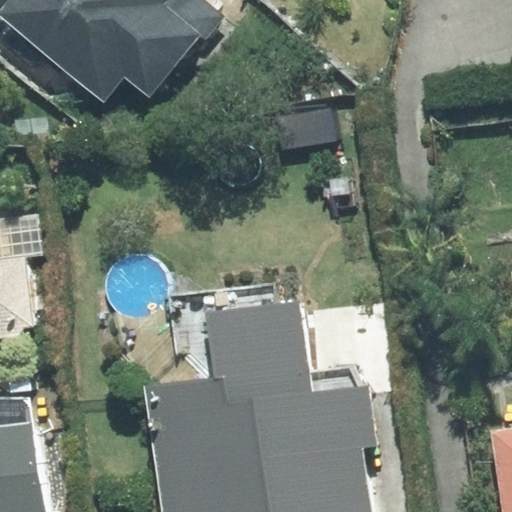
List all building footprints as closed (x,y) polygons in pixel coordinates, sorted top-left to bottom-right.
[(11,0),(0,14),(103,99),(123,74),(148,94),(200,31),(206,35),(222,16),(202,0),(11,0)] [(0,331),(34,328),(26,257),(42,255),(38,216),(0,220),(0,331)] [(369,511),(362,447),(376,445),(369,386),(364,386),(348,368),(310,373),(300,300),(205,312),(213,378),(146,387),(161,511),(369,511)] [(0,511),(46,511),(28,400),(0,399),(0,511)] [(511,511),(511,430),(495,433),(504,511),(511,511)]
